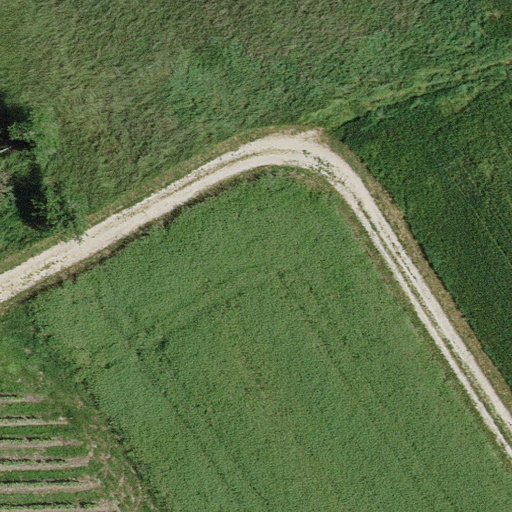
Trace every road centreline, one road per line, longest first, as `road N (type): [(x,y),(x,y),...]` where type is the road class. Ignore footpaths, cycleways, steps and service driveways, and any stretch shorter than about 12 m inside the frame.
road 1 (track): [(511,431),(357,193),(315,158),(284,152),(235,162),(0,291)]
road 2 (track): [(284,152),(379,102),(511,58)]
